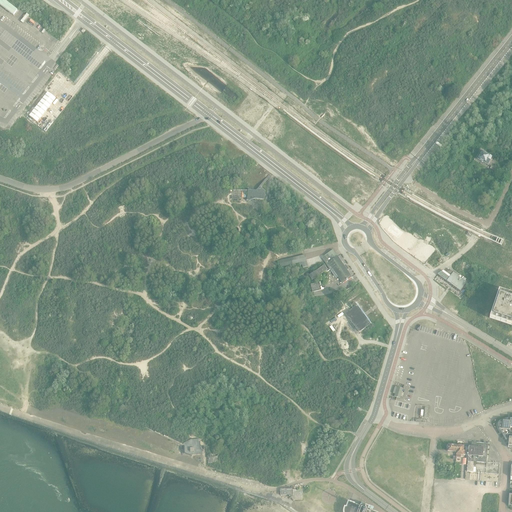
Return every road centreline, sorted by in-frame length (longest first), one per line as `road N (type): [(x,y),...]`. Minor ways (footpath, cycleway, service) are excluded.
road 1 (unclassified): [(209,114),(66,185),(34,188),(0,177)]
road 2 (unclassified): [(84,19),(209,114)]
road 3 (unclassified): [(209,114),(330,211)]
road 4 (tertiary): [(421,164),(511,50)]
road 5 (unknown): [(204,0),(317,82)]
road 6 (unknown): [(389,198),(511,264)]
road 7 (unknown): [(417,0),(344,36),(317,82)]
road 8 (unclassified): [(379,511),(330,480),(268,489)]
road 9 (unclassified): [(392,511),(349,468),(373,415)]
